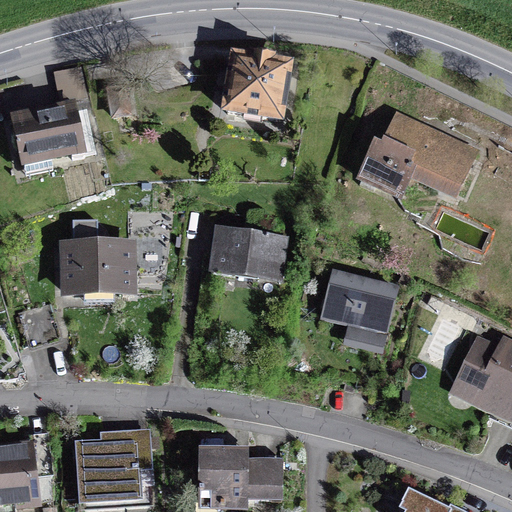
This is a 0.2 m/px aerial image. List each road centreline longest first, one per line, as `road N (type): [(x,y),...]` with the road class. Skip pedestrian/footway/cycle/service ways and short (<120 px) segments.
road 1 (secondary): [(0,53),(163,14),(263,8),(397,29),(511,73)]
road 2 (residential): [(511,488),(318,421),(184,396),(0,397)]
